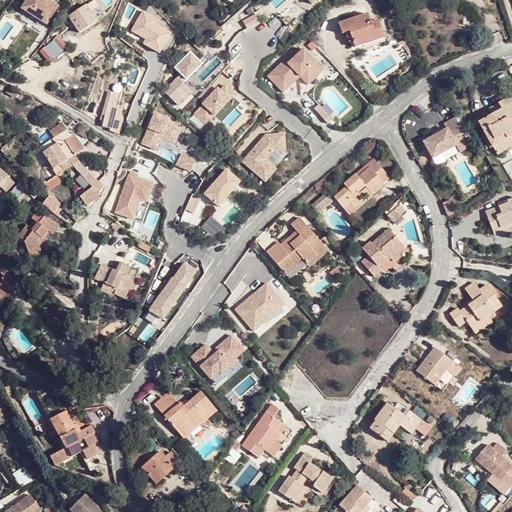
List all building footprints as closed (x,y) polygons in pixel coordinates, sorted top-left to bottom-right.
[(59,8),(47,0),(27,0),(22,9),(48,25),(59,8)] [(84,21),(92,16),(86,6),(68,18),(79,35),(88,29),(84,21)] [(232,17),(233,18),(238,23),(246,16),(241,11),(240,10),(232,17)] [(349,32),(353,42),(355,48),(384,39),(378,20),(371,23),(368,14),(338,23),(342,34),(345,33),(349,32)] [(88,29),(97,24),(92,16),(84,21),(88,29)] [(238,23),(233,18),(225,25),(230,31),(238,23)] [(221,29),(221,30),(226,35),(230,31),(225,25),(221,29)] [(53,40),(61,50),(67,46),(59,36),(53,40)] [(54,59),(63,52),(61,50),(53,40),(45,48),(53,58),(54,59)] [(53,58),(45,48),(40,52),(48,62),(53,58)] [(283,61),(267,76),(282,91),(299,74),(311,62),(301,51),(287,65),(283,61)] [(311,62),(299,74),(306,82),(319,70),(311,62)] [(13,92),(8,88),(5,94),(10,97),(13,92)] [(491,116),(477,123),(491,148),(492,147),(497,155),(511,146),(511,107),(507,99),(497,104),(500,110),(491,116)] [(319,104),(314,109),(328,123),(333,118),(319,104)] [(487,109),(491,116),(500,110),(497,104),(487,109)] [(126,110),(104,105),(100,121),(104,121),(102,127),(120,132),(126,110)] [(445,128),(422,141),(431,157),(438,153),(455,144),(453,141),(464,135),(454,117),(442,122),(445,128)] [(0,128),(4,133),(10,128),(2,119),(0,120),(0,128)] [(66,161),(68,160),(84,149),(75,135),(72,137),(62,122),(48,131),(54,138),(51,140),(52,141),(55,145),(66,161)] [(246,137),(250,131),(242,126),(238,133),(246,137)] [(270,128),(239,161),(263,183),(277,169),(268,161),(286,142),(270,128)] [(470,145),(464,135),(453,141),(455,144),(438,153),(442,160),(470,145)] [(44,153),(55,145),(52,141),(42,147),(41,148),(44,153)] [(54,170),(66,161),(55,145),(44,153),(43,153),(53,169),(54,170)] [(176,166),(189,173),(195,161),(181,154),(176,166)] [(72,165),(68,160),(66,161),(54,170),(58,176),(63,173),(67,170),(72,166),(72,165)] [(72,165),(72,166),(81,176),(89,185),(92,188),(80,197),(87,206),(98,196),(103,187),(77,161),(72,165)] [(369,167),(372,170),(381,181),(389,175),(376,161),(369,167)] [(369,167),(357,177),(360,180),(372,170),(369,167)] [(218,208),(240,182),(225,169),(202,194),(218,208)] [(334,198),(342,208),(349,202),(353,207),(362,199),(358,194),(366,188),(371,194),(383,184),(381,181),(372,170),(360,180),(357,177),(355,175),(344,185),(346,188),(334,198)] [(147,203),(154,181),(125,172),(112,214),(133,220),(139,201),(147,203)] [(84,190),(89,185),(81,176),(75,180),(84,190)] [(51,189),(61,183),(58,177),(47,183),(51,189)] [(372,196),(371,194),(366,188),(358,194),(362,199),(353,207),(349,202),(342,208),(349,215),(372,196)] [(325,194),(315,203),(322,211),(332,202),(325,194)] [(51,196),(44,204),(54,213),(61,205),(51,196)] [(485,211),(493,233),(506,229),(511,226),(511,197),(497,203),(498,207),(485,211)] [(450,200),(442,203),(447,216),(455,213),(450,200)] [(399,205),(395,208),(400,215),(404,211),(399,205)] [(395,208),(386,215),(391,222),(400,215),(395,208)] [(38,211),(58,228),(61,224),(39,209),(38,211)] [(52,230),(55,232),(58,228),(38,211),(20,236),(27,241),(33,257),(44,252),(41,245),(40,242),(49,228),(52,230)] [(266,251),(282,271),(292,264),(293,261),(294,259),(295,258),(297,257),(299,256),(301,255),(303,258),(304,259),(324,244),(300,216),(290,223),(294,228),(293,229),(295,233),(299,237),(293,241),(289,236),(280,244),(278,241),(266,251)] [(40,242),(41,245),(52,230),(49,228),(40,242)] [(388,229),(383,233),(390,241),(394,237),(388,229)] [(507,233),(506,229),(493,233),(495,237),(507,233)] [(295,233),(289,236),(293,241),(299,237),(295,233)] [(378,267),(389,257),(402,246),(394,237),(390,241),(383,233),(370,243),(369,242),(362,248),(368,255),(360,261),(373,277),(381,271),(378,267)] [(27,241),(20,236),(17,239),(24,244),(27,241)] [(327,248),(324,244),(304,259),(305,259),(308,263),(327,248)] [(405,249),(402,246),(389,257),(391,261),(405,249)] [(143,314),(160,325),(202,264),(185,253),(143,314)] [(286,274),(304,259),(303,258),(301,255),(299,256),(297,257),(295,258),(294,259),(293,261),(292,264),(282,271),(286,274)] [(132,278),(134,279),(138,271),(120,263),(116,271),(101,265),(95,280),(104,284),(117,290),(115,295),(125,300),(129,291),(127,290),(132,278)] [(0,299),(19,284),(4,267),(0,270),(0,299)] [(127,290),(129,291),(133,292),(137,281),(134,279),(132,278),(127,290)] [(34,284),(29,279),(24,284),(28,289),(34,284)] [(231,312),(251,335),(285,305),(265,282),(231,312)] [(457,308),(449,313),(458,327),(466,322),(471,328),(487,316),(501,307),(486,283),(478,289),(473,282),(463,288),(470,299),(472,302),(467,306),(459,311),(457,308)] [(117,290),(104,284),(101,292),(114,297),(115,295),(117,290)] [(491,322),(487,316),(471,328),(474,334),(491,322)] [(188,357),(211,383),(246,352),(230,334),(211,351),(204,343),(188,357)] [(433,347),(416,371),(434,385),(452,362),(433,347)] [(163,416),(177,433),(193,420),(198,426),(216,411),(200,391),(184,405),(176,396),(173,399),(167,393),(155,404),(164,415),(163,416)] [(387,441),(398,426),(405,417),(400,413),(386,402),(373,419),(375,421),(369,429),(387,441)] [(268,407),(240,445),(255,456),(258,453),(262,448),(266,450),(270,444),(276,438),(271,435),(278,426),(269,420),(275,413),(268,407)] [(404,408),(400,413),(405,417),(398,426),(409,433),(419,419),(404,408)] [(78,433),(73,425),(66,411),(49,420),(65,449),(75,444),(82,441),(78,433)] [(65,449),(49,420),(46,422),(62,451),(65,449)] [(182,440),(198,426),(193,420),(177,433),(182,440)] [(73,425),(78,433),(82,431),(77,423),(73,425)] [(90,446),(96,443),(101,440),(93,426),(92,427),(91,426),(88,427),(92,434),(85,438),(90,446)] [(271,435),(276,438),(282,430),(278,426),(271,435)] [(276,438),(270,444),(278,450),(289,436),(282,430),(276,438)] [(494,440),(490,445),(499,454),(504,448),(494,440)] [(486,442),(473,457),(499,480),(511,465),(499,454),(490,445),(486,442)] [(90,446),(82,451),(87,460),(101,452),(96,443),(90,446)] [(51,456),(56,467),(68,460),(80,453),(80,452),(75,444),(65,449),(62,451),(51,456)] [(269,461),(278,450),(270,444),(266,450),(262,448),(258,453),(269,461)] [(240,445),(236,449),(251,460),(255,456),(240,445)] [(160,451),(140,468),(155,485),(181,462),(171,451),(165,456),(160,451)] [(288,476),(278,491),(295,503),(305,488),(302,485),(307,478),(314,482),(312,486),(322,493),(333,477),(323,470),(322,471),(309,462),(310,461),(302,455),(293,468),(295,470),(299,472),(294,481),(290,478),(288,476)] [(295,470),(290,478),(294,481),(299,472),(295,470)] [(356,484),(338,505),(345,511),(363,511),(361,510),(372,498),(356,484)] [(401,491),(412,501),(417,496),(406,486),(401,491)] [(104,511),(86,494),(70,510),(72,511),(104,511)] [(26,495),(20,500),(28,511),(37,511),(38,511),(26,495)] [(28,511),(20,500),(2,511),(28,511)] [(417,511),(420,509),(411,502),(402,511),(417,511)]
